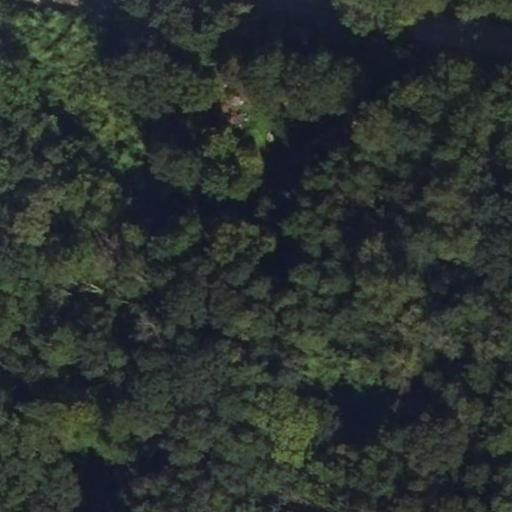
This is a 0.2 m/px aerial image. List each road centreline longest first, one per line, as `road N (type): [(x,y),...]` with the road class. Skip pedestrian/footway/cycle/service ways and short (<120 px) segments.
road 1 (track): [(495,43),(244,231),(0,255)]
road 2 (tertiary): [(511,45),(254,0)]
